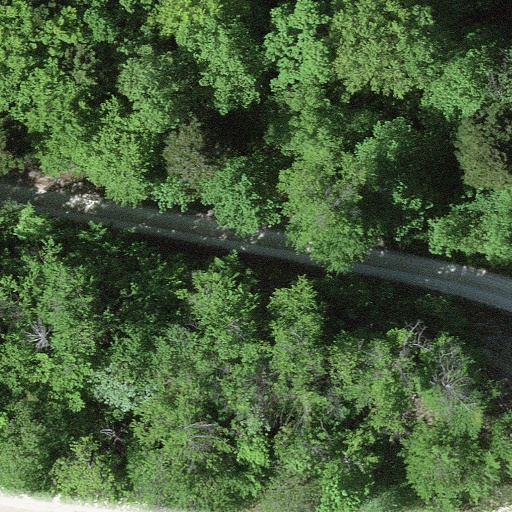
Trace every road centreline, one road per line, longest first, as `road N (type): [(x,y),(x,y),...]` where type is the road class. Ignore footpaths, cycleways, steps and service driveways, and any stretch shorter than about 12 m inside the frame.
road 1 (track): [(511,295),(0,198)]
road 2 (track): [(120,511),(0,496)]
